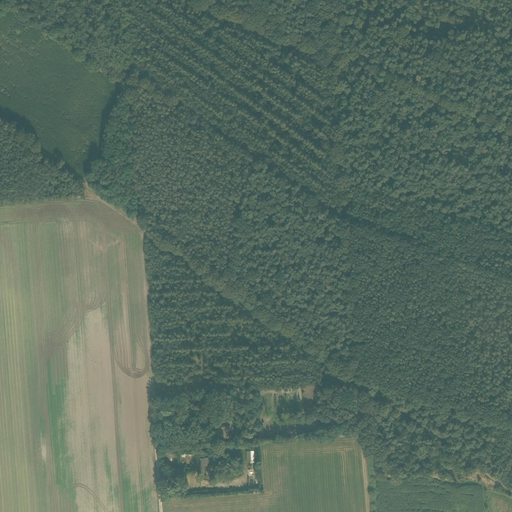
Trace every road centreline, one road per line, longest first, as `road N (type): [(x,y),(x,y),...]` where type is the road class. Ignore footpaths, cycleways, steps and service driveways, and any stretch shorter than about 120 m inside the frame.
road 1 (track): [(199,0),(511,137)]
road 2 (track): [(335,60),(356,383)]
road 3 (track): [(356,383),(139,226)]
road 4 (track): [(139,226),(122,0)]
road 5 (track): [(511,490),(356,383)]
road 6 (track): [(0,124),(139,226)]
road 7 (track): [(356,383),(367,511)]
